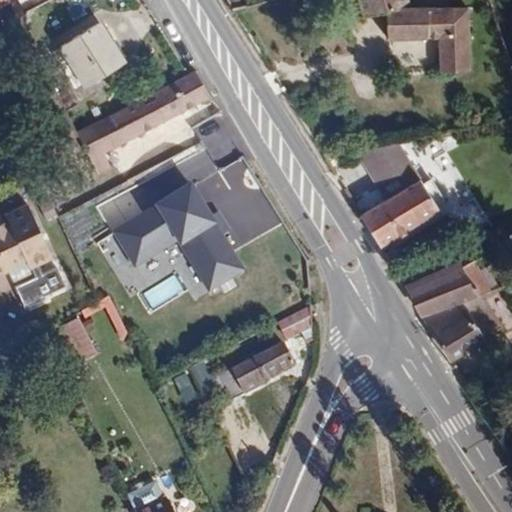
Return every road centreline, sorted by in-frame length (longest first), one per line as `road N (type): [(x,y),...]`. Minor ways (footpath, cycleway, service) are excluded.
road 1 (secondary): [(185,0),(296,177)]
road 2 (secondary): [(407,366),(501,511)]
road 3 (secondary): [(360,283),(360,245),(328,197),(296,177)]
road 4 (secondary): [(296,177),(297,208),(328,265),(360,283)]
road 5 (tertiary): [(372,303),(341,346),(326,412)]
